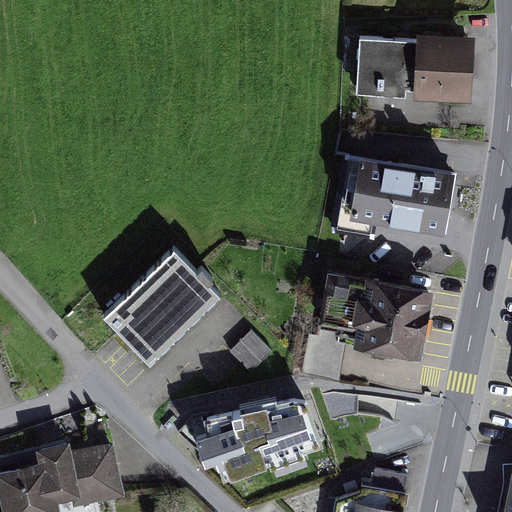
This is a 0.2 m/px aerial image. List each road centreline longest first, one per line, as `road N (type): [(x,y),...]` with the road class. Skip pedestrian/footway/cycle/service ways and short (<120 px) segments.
road 1 (secondary): [(434,511),(507,145),(511,69)]
road 2 (residential): [(91,392),(228,511)]
road 3 (residential): [(0,282),(68,351),(91,392)]
